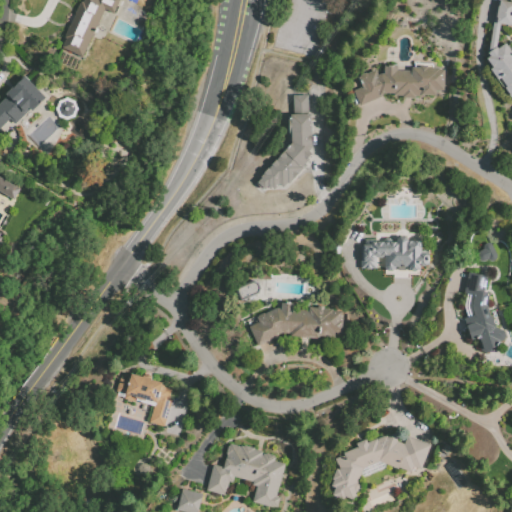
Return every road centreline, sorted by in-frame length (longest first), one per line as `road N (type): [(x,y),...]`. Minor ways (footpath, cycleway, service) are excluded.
road 1 (residential): [(170,307),(205,253),(232,233),(277,229),(322,208),(378,140),(426,137),(511,188)]
road 2 (residential): [(393,363),(318,401),(272,406),(241,393),(163,298),(123,265)]
road 3 (tertiary): [(123,265),(0,439)]
road 4 (tertiary): [(216,107),(185,173),(123,265)]
